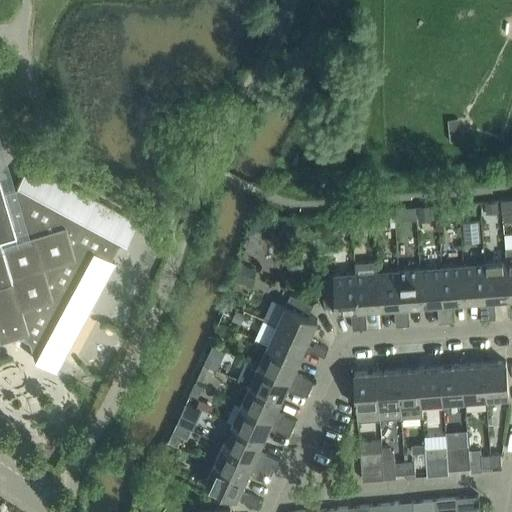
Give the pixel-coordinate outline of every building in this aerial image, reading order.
[(136,220),(28,161),(16,183),(17,187),(4,191),(0,191),(0,338),(26,331),(34,358),(56,370),(115,261),(104,256),(107,248),(125,242),(136,220)] [(511,210),(511,197),(502,198),(503,211),(511,210)] [(510,296),(507,260),(485,262),(488,297),(510,296)] [(380,306),(378,270),(376,270),(376,261),(354,263),(355,272),(356,272),(359,307),(380,306)] [(488,297),(485,262),(464,263),(466,299),(488,297)] [(466,299),(464,263),(442,265),(445,301),(466,299)] [(445,301),(442,265),(421,267),(423,302),(445,301)] [(423,302),(421,267),(399,268),(402,304),(423,302)] [(402,304),(399,268),(378,270),(380,306),(402,304)] [(356,272),(355,272),(334,273),(337,309),(359,307),(356,272)] [(272,298),(263,318),(277,325),(309,339),(318,319),(309,315),(314,304),(291,294),(287,305),(272,298)] [(497,317),(495,303),(488,304),(489,318),(497,317)] [(489,318),(488,304),(481,304),(482,318),(489,318)] [(453,320),(452,306),(445,307),(446,321),(453,320)] [(446,321),(445,307),(438,307),(439,321),(446,321)] [(410,324),(409,309),(402,310),(403,324),(410,324)] [(403,324),(402,310),(395,310),(396,325),(403,324)] [(360,328),(359,313),(352,314),(353,328),(360,328)] [(368,327),(367,313),(359,313),(360,328),(368,327)] [(300,359),(309,339),(277,325),(269,344),(300,359)] [(315,342),(312,350),(325,356),(329,348),(315,342)] [(300,359),(269,344),(260,364),(292,378),(300,359)] [(283,398),(292,378),(260,364),(246,358),(237,378),(251,384),(283,398)] [(509,395),(507,360),(484,362),(487,397),(509,395)] [(487,397),(484,362),(463,364),(465,398),(487,397)] [(465,398),(463,364),(441,365),(444,400),(465,398)] [(444,400),(441,365),(420,367),(422,401),(444,400)] [(422,401),(420,367),(398,368),(402,416),(423,414),(422,401)] [(402,416),(398,368),(377,370),(380,418),(402,416)] [(380,418),(377,370),(354,371),(358,419),(380,418)] [(301,374),(298,382),(311,388),(314,380),(301,374)] [(311,388),(298,382),(294,390),(308,395),(311,388)] [(274,418),(283,398),(251,384),(242,403),(274,418)] [(265,437),(274,418),(242,403),(233,423),(265,437)] [(283,413),(280,421),(294,427),(297,419),(283,413)] [(294,427),(280,421),(277,429),(290,435),(294,427)] [(177,422),(169,440),(178,444),(187,426),(177,422)] [(256,457),(265,437),(233,423),(224,443),(256,457)] [(247,477),(256,457),(224,443),(216,462),(247,477)] [(469,444),(447,445),(449,468),(471,467),(469,444)] [(449,468),(447,445),(426,447),(428,474),(449,473),(449,468)] [(362,479),(384,478),(382,450),(361,452),(362,479)] [(502,465),(501,458),(501,452),(491,453),(492,466),(502,465)] [(266,453),(263,460),(275,466),(279,459),(266,453)] [(492,466),(491,453),(481,454),(482,466),(492,466)] [(415,459),(405,460),(406,472),(416,471),(415,459)] [(275,466),(263,460),(259,468),(272,474),(275,466)] [(406,472),(405,460),(395,461),(396,473),(406,472)] [(238,497),(247,477),(216,462),(206,483),(238,497)] [(248,492),(245,500),(258,506),(261,498),(248,492)] [(480,511),(479,494),(457,496),(458,511),(480,511)] [(458,511),(457,496),(435,498),(436,511),(458,511)] [(436,511),(435,498),(414,500),(414,511),(436,511)] [(414,511),(414,500),(392,502),(392,511),(414,511)] [(392,511),(392,502),(370,504),(371,511),(392,511)]
